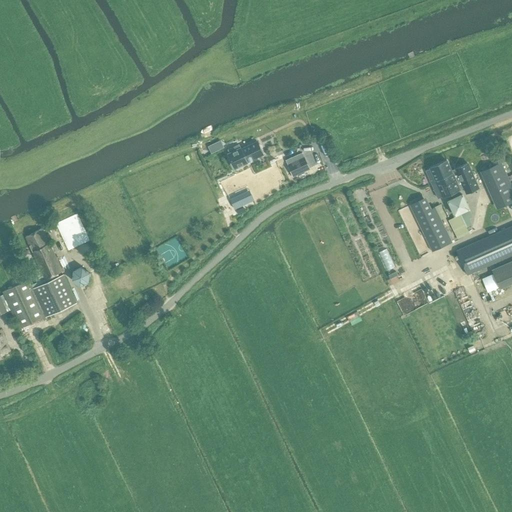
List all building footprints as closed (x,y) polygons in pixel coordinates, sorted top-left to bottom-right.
[(220,141),(208,147),(211,154),(224,148),(220,141)] [(239,145),(228,150),(229,153),(228,154),(234,169),(247,163),(247,162),(263,154),(257,142),(241,149),(239,145)] [(302,153),(285,160),(293,176),(309,168),(302,153)] [(466,193),(478,188),(467,163),(455,169),(456,169),(451,171),(447,161),(430,168),(431,169),(426,171),(438,199),(443,197),(460,190),(459,189),(464,187),(466,193)] [(499,207),(511,200),(511,187),(501,162),(482,170),(499,207)] [(236,197),(230,199),(234,209),(254,200),(251,194),(238,200),(236,197)] [(458,195),(447,199),(454,214),(465,210),(458,195)] [(428,209),(422,198),(409,204),(432,250),(451,240),(434,206),(428,209)] [(53,220),(49,221),(62,249),(84,238),(71,211),(53,220)] [(459,240),(470,235),(461,215),(450,220),(459,240)] [(468,274),(511,254),(511,225),(457,250),(468,274)] [(42,228),(25,235),(40,266),(31,270),(39,287),(33,289),(45,316),(54,312),(75,302),(62,275),(59,276),(58,273),(61,272),(61,271),(62,270),(42,228)] [(100,246),(93,249),(95,254),(102,252),(100,246)] [(511,282),(511,259),(491,269),(500,288),(511,282)] [(73,271),(72,280),(80,286),(88,282),(89,273),(82,267),(73,271)] [(5,295),(0,297),(6,310),(11,308),(5,295)] [(0,353),(8,351),(0,329),(0,353)]
